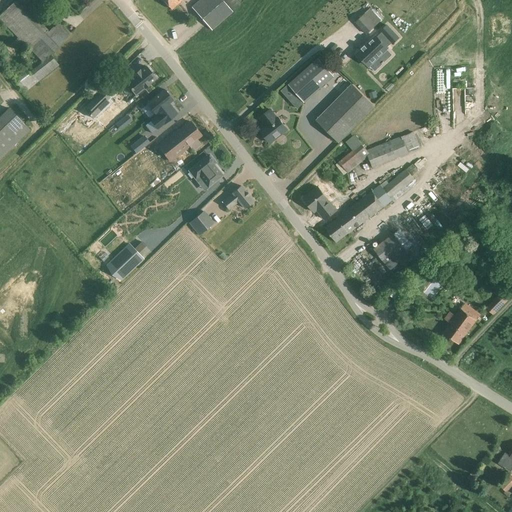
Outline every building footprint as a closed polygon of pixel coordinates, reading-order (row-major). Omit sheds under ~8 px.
[(49,30),(18,0),(15,0),(0,14),(0,19),(42,62),(71,34),(60,22),(54,27),(53,26),(49,30)] [(163,0),(172,9),(181,0),(163,0)] [(241,3),(237,0),(199,0),(191,7),(211,29),(241,3)] [(370,8),(356,22),(367,34),(382,21),(370,8)] [(362,49),(357,54),(369,67),(388,49),(387,48),(392,43),(392,44),(399,38),(387,25),(381,32),(377,37),(376,36),(365,46),(365,45),(361,49),(362,49)] [(344,52),(347,48),(340,41),(327,54),(340,66),(349,57),(344,52)] [(29,73),(22,64),(10,74),(24,93),(59,65),(51,55),(29,73)] [(318,59),(282,91),(297,108),(334,76),(318,59)] [(136,95),(156,79),(146,66),(140,70),(133,75),(134,76),(126,82),(136,95)] [(351,66),(346,70),(354,78),(358,74),(351,66)] [(374,106),(353,84),(316,121),(338,142),(374,106)] [(164,89),(147,104),(155,114),(156,114),(157,115),(150,121),(157,129),(164,124),(177,114),(172,107),(171,108),(168,104),(173,100),(164,89)] [(102,90),(86,106),(88,108),(85,111),(92,118),(109,102),(107,100),(109,98),(105,93),(102,90)] [(114,120),(128,108),(124,104),(111,116),(114,120)] [(9,108),(0,116),(0,158),(30,130),(9,108)] [(270,143),(287,129),(278,118),(277,118),(270,110),(260,118),(265,124),(267,126),(261,131),(270,143)] [(126,114),(115,123),(120,129),(131,120),(126,114)] [(105,129),(113,123),(108,116),(99,122),(105,129)] [(157,146),(154,149),(160,156),(163,153),(170,162),(189,146),(190,147),(197,141),(196,139),(201,135),(190,122),(178,132),(177,130),(157,146)] [(366,151),(368,157),(373,168),(421,148),(414,132),(366,151)] [(144,136),(131,146),(136,152),(149,142),(144,136)] [(339,162),(336,165),(345,176),(348,173),(368,157),(366,151),(354,136),(346,142),(353,150),(339,161),(339,162)] [(207,156),(189,170),(195,178),(198,175),(208,187),(222,175),(213,164),(215,162),(209,154),(207,156)] [(343,212),(336,217),(337,219),(348,233),(349,234),(392,200),(390,198),(414,179),(412,176),(419,171),(418,170),(413,164),(406,169),(389,184),(386,181),(380,185),(343,213),(343,212)] [(241,186),(232,193),(222,202),(229,210),(239,201),(244,208),(253,201),(241,186)] [(317,186),(305,196),(324,220),(337,210),(317,186)] [(212,222),(203,211),(189,223),(198,233),(212,222)] [(348,233),(337,219),(325,228),(336,242),(348,233)] [(394,234),(373,249),(390,271),(414,252),(410,247),(406,250),(394,234)] [(116,257),(107,265),(121,280),(143,258),(134,248),(120,261),(116,257)] [(501,294),(487,308),(494,315),(508,300),(501,294)] [(451,323),(443,333),(459,344),(477,320),(461,309),(456,316),(451,323)] [(511,454),(511,457),(504,453),(497,464),(510,473),(511,469),(511,454)] [(508,497),(511,492),(511,475),(510,474),(499,485),(505,491),(504,493),(508,497)]
